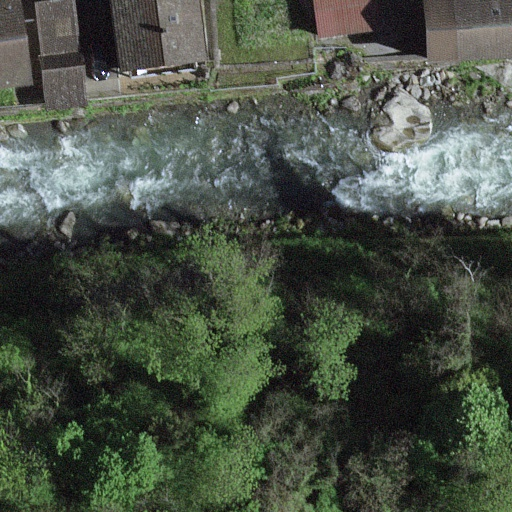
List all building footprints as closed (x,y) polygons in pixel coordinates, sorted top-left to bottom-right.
[(78,0),(35,0),(37,91),(79,90),(78,0)] [(191,0),(118,0),(128,68),(199,59),(191,0)] [(311,0),(312,27),(373,25),(371,0),(311,0)] [(511,62),(511,0),(408,0),(416,71),(511,62)] [(14,1),(0,3),(0,82),(29,77),(14,1)]
